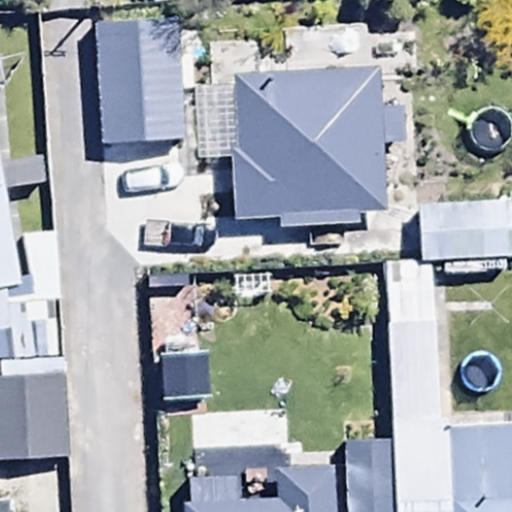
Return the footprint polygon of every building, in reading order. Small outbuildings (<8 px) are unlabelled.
[(505,23),(505,0),(460,0),(460,22),(505,23)] [(376,64),(227,72),(227,83),(193,85),(197,162),(226,160),(229,222),(275,220),(275,230),(357,226),(356,215),(384,213),(380,148),(402,147),(400,107),(378,108),(376,64)] [(478,186),(479,202),(414,204),(417,261),(511,257),(511,228),(509,229),(507,185),(478,186)] [(511,501),(511,429),(511,420),(447,423),(441,289),(429,290),(428,264),(382,264),(387,440),(388,511),(445,511),(446,505),(511,501)] [(59,331),(0,333),(0,424),(64,421),(59,331)] [(388,511),(387,440),(339,442),(342,511),(388,511)] [(331,511),(330,466),(272,467),(273,498),(234,500),(234,476),(183,477),(183,500),(177,500),(177,511),(331,511)] [(0,511),(10,511),(10,498),(0,498),(0,511)] [(511,511),(511,501),(446,505),(445,511),(511,511)]
